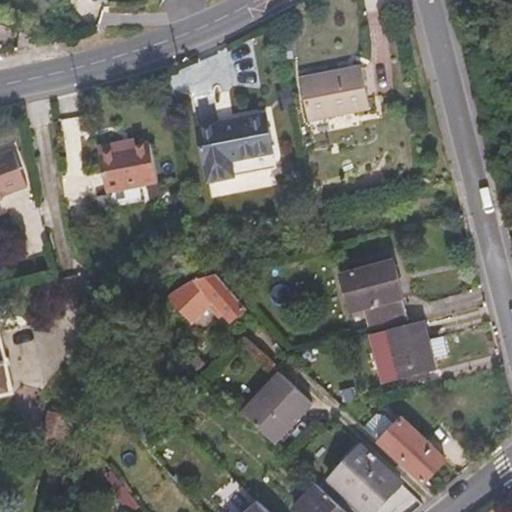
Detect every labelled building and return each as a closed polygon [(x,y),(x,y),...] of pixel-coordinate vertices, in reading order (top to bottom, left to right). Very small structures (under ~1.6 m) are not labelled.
[(363,67),(302,78),(310,120),(371,108),(363,67)] [(231,160),(274,152),(267,114),(199,127),(209,181),(234,176),(231,160)] [(99,148),(108,192),(111,208),(145,201),(141,185),(159,182),(151,143),(122,149),(121,143),(99,148)] [(277,168),(274,152),(231,160),(234,176),(277,168)] [(0,202),(1,202),(0,199),(26,192),(15,155),(0,159),(0,202)] [(343,276),(352,309),(375,305),(381,327),(410,320),(396,264),(393,264),(390,257),(361,264),(362,271),(343,276)] [(179,287),(171,293),(192,318),(211,303),(221,314),(225,310),(234,320),(248,307),(222,276),(179,287)] [(389,330),(400,380),(436,371),(424,321),(389,330)] [(194,367),(204,376),(210,370),(200,361),(194,367)] [(245,416),(276,445),(312,405),(282,377),(245,416)] [(184,381),(175,392),(186,403),(197,392),(184,381)] [(166,383),(152,398),(161,407),(175,392),(166,383)] [(175,392),(161,407),(173,417),(186,403),(175,392)] [(123,423),(169,474),(192,454),(171,431),(160,442),(127,409),(123,423)] [(45,445),(53,413),(49,411),(40,444),(45,445)] [(69,416),(53,413),(45,445),(56,447),(61,449),(69,416)] [(381,442),(425,484),(444,464),(400,423),(381,442)] [(56,447),(45,445),(43,457),(55,460),(56,447)] [(362,448),(332,480),(348,493),(368,511),(379,511),(402,488),(362,448)] [(169,474),(181,487),(203,466),(192,454),(169,474)] [(298,505),(304,511),(347,511),(318,485),(298,505)] [(368,511),(348,493),(344,497),(360,511),(368,511)]
